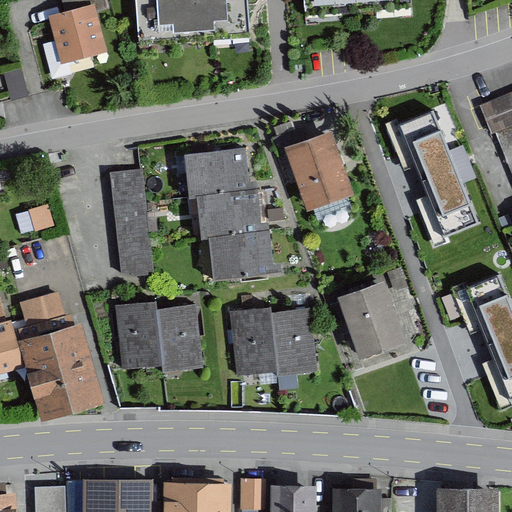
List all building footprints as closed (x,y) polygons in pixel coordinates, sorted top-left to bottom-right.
[(101,0),(62,0),(68,17),(93,10),(94,14),(105,10),(101,0)] [(137,0),(140,40),(248,36),(244,0),(137,0)] [(303,0),(305,8),(412,2),(412,0),(303,0)] [(93,10),(68,17),(51,22),(64,66),(106,53),(94,14),(93,10)] [(511,97),(484,109),(496,139),(511,132),(511,97)] [(433,112),(402,123),(444,230),(474,219),(433,112)] [(511,132),(496,139),(511,176),(511,132)] [(330,138),(288,152),(308,209),(350,195),(330,138)] [(243,156),(186,162),(190,198),(200,197),(247,193),(243,156)] [(114,179),(115,193),(141,191),(140,176),(114,179)] [(115,193),(116,208),(143,205),(141,191),(115,193)] [(257,192),(247,193),(200,197),(203,237),(214,236),(260,233),(257,192)] [(143,205),(116,208),(118,220),(144,218),(143,205)] [(144,218),(118,220),(119,232),(145,230),(144,218)] [(145,230),(119,232),(120,245),(146,243),(145,230)] [(271,233),(260,233),(214,236),(216,277),(273,274),(271,233)] [(146,243),(120,245),(122,260),(148,257),(146,243)] [(148,257),(122,260),(123,274),(149,272),(148,257)] [(511,309),(499,275),(469,287),(510,394),(511,393),(511,309)] [(382,288),(342,303),(362,356),(402,342),(382,288)] [(30,329),(15,333),(26,368),(41,420),(99,403),(73,315),(61,318),(55,298),(24,307),(30,329)] [(0,307),(0,375),(26,368),(15,333),(11,323),(5,325),(0,307)] [(155,307),(119,310),(124,368),(161,364),(157,314),(155,307)] [(194,311),(157,314),(161,364),(162,370),(199,367),(194,311)] [(269,312),(232,316),(238,373),(275,369),(270,319),(269,312)] [(307,316),(270,319),(275,369),(276,375),(313,372),(307,316)] [(268,511),(269,485),(243,484),(242,511),(268,511)] [(64,493),(65,511),(150,511),(151,485),(63,485),(64,493)] [(227,511),(228,488),(167,487),(166,511),(227,511)] [(500,511),(500,487),(439,489),(439,511),(500,511)] [(314,511),(314,490),(273,490),(273,511),(314,511)] [(65,511),(64,493),(38,495),(40,511),(65,511)] [(376,511),(376,493),(335,493),(335,511),(376,511)] [(14,511),(13,496),(0,496),(0,511),(14,511)]
